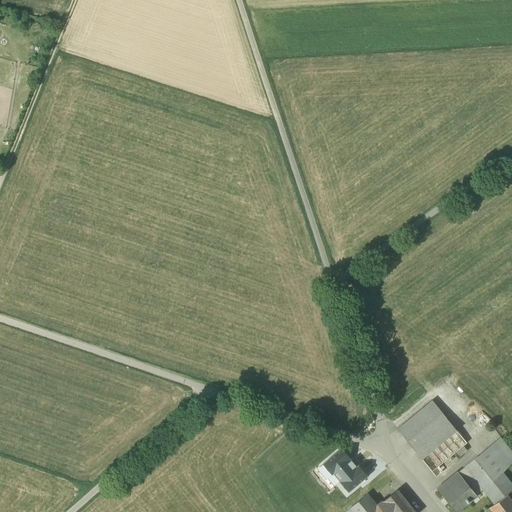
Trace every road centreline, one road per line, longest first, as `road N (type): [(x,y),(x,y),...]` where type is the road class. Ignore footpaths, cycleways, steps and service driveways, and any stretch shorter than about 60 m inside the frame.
road 1 (track): [(385,450),(237,0)]
road 2 (track): [(332,288),(511,160)]
road 3 (track): [(75,0),(4,172)]
road 4 (track): [(74,511),(208,392)]
